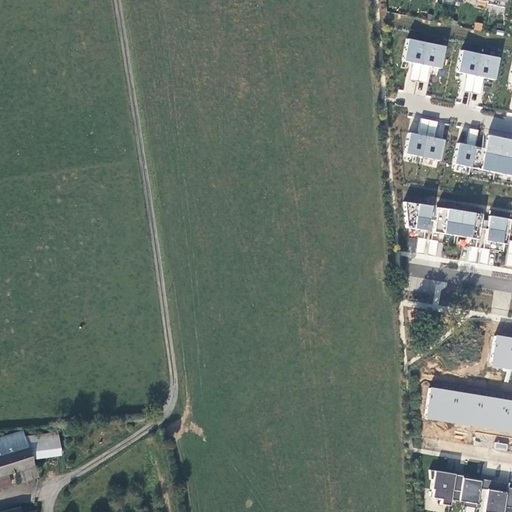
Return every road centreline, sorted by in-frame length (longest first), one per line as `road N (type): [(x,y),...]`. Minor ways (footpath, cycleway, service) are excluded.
road 1 (unclassified): [(160,417),(173,395),(171,365),(117,0)]
road 2 (residential): [(383,94),(511,124)]
